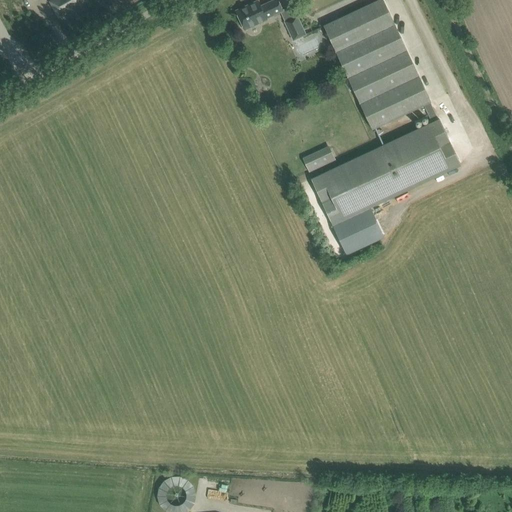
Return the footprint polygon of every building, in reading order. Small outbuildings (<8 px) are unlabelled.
[(86,2),(85,0),(51,0),(50,1),(59,17),(86,2)] [(245,30),(259,24),(268,20),(266,17),(273,14),(274,16),(284,12),(278,0),(275,0),(261,6),(259,1),(245,7),(237,11),(245,30)] [(426,126),(312,179),(333,225),(347,254),(384,237),(376,219),(370,207),(461,165),(440,120),(439,120),(430,102),(431,102),(383,0),(379,0),(324,26),(372,129),(417,108),(426,126)] [(297,16),(285,22),(285,23),(286,22),(290,21),(295,32),(298,33),(301,32),(303,36),(306,35),(298,16),(297,16)] [(331,149),(304,161),(309,172),(336,160),(331,149)] [(155,485),(164,511),(180,511),(199,506),(187,474),(155,485)] [(220,479),(216,502),(236,505),(236,506),(240,482),(220,479)]
